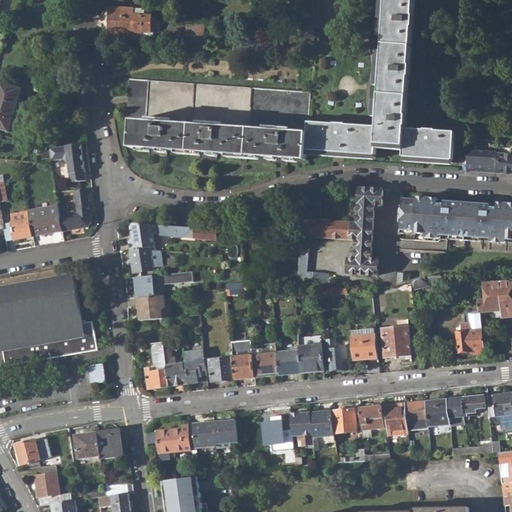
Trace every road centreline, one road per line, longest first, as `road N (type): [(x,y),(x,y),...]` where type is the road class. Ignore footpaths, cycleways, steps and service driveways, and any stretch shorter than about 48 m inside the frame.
road 1 (residential): [(107,188),(201,207),(354,176),(511,185)]
road 2 (residential): [(131,408),(511,375)]
road 3 (residential): [(109,246),(131,408)]
road 4 (residential): [(0,430),(131,408)]
road 5 (residential): [(90,57),(107,188)]
